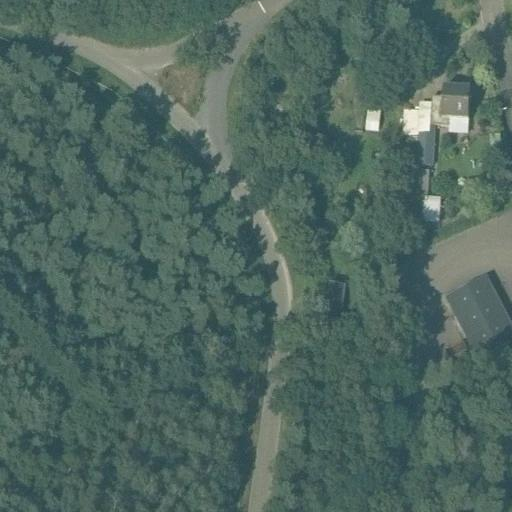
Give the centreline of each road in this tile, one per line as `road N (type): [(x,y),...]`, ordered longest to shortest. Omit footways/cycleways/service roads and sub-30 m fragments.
road 1 (unclassified): [(255,511),(283,308),(259,224),(204,140)]
road 2 (unclassified): [(124,68),(0,28)]
road 3 (unclassified): [(204,140),(236,23)]
road 4 (unclassified): [(124,68),(236,23)]
